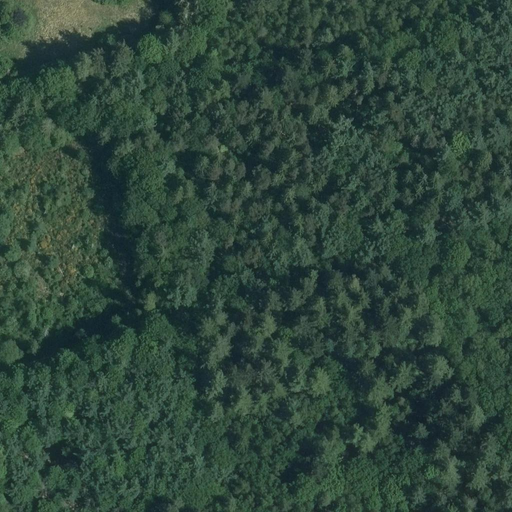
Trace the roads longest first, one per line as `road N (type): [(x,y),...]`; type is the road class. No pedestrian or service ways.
road 1 (track): [(0,374),(286,279)]
road 2 (track): [(286,279),(511,202)]
